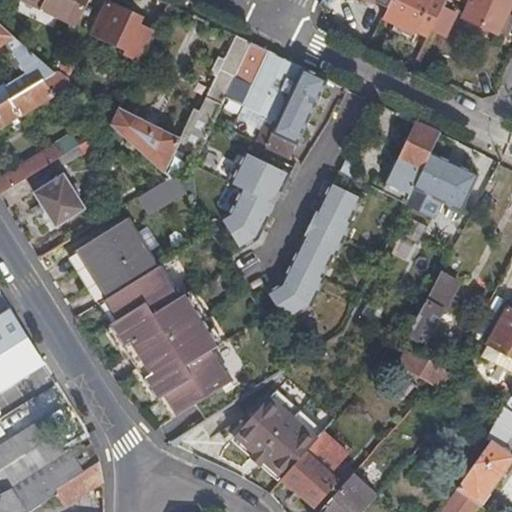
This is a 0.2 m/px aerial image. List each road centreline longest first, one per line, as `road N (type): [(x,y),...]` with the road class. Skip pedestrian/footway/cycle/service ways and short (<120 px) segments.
road 1 (tertiary): [(0,238),(157,495)]
road 2 (unclassified): [(511,139),(282,25)]
